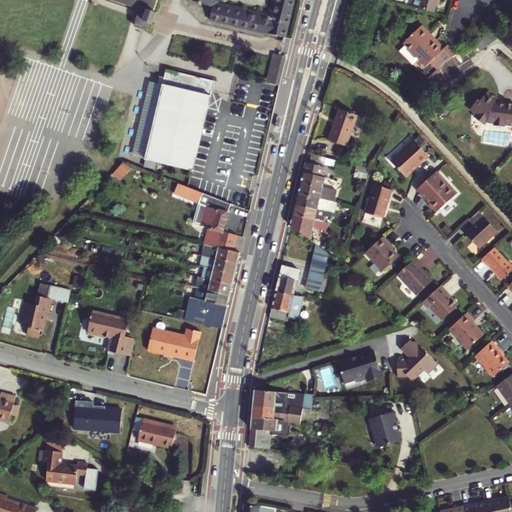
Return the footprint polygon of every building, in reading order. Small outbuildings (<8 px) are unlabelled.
[(116,0),(140,8),(136,19),(134,25),(148,30),(150,23),(154,13),(157,0),(116,0)] [(293,0),(189,0),(210,6),(209,8),(213,9),(210,19),(284,37),(293,0)] [(439,4),(440,0),(415,0),(413,7),(435,12),(437,3),(439,4)] [(422,25),(419,28),(433,42),(436,40),(422,25)] [(444,64),(456,54),(448,46),(445,49),(436,40),(433,42),(419,28),(403,43),(404,44),(399,50),(413,63),(418,58),(426,66),(431,62),(438,70),(444,64)] [(499,39),(492,30),(464,51),(471,60),(492,44),(499,39)] [(280,85),(286,56),(274,53),(268,82),(280,85)] [(192,170),(211,95),(210,95),(211,91),(212,91),(214,81),(166,69),(163,79),(165,79),(164,84),(163,83),(159,98),(148,145),(145,159),(192,170)] [(498,99),(488,91),(480,102),(478,100),(472,107),(472,110),(477,114),(474,117),(484,125),(486,122),(487,122),(494,123),(496,126),(502,127),(504,125),(505,121),(511,121),(511,104),(504,103),(504,106),(498,105),(498,102),(495,102),(498,99)] [(148,145),(159,98),(152,96),(140,143),(148,145)] [(339,109),(328,139),(347,145),(357,115),(339,109)] [(404,150),(392,162),(406,177),(418,165),(419,166),(429,157),(413,139),(403,149),(404,150)] [(327,157),(311,153),(309,163),(325,167),(325,164),(327,157)] [(337,160),(327,157),(325,164),(335,167),(337,160)] [(125,161),(114,172),(121,179),(132,168),(125,161)] [(325,167),(306,162),(305,164),(301,183),(331,191),(335,192),(338,180),(322,177),(325,167)] [(437,171),(418,189),(427,199),(429,197),(433,202),(430,205),(437,212),(458,193),(437,171)] [(173,193),(177,195),(181,184),(177,182),(173,193)] [(331,191),(301,183),(299,194),(319,199),(321,193),(329,195),(327,201),(333,202),(334,196),(330,195),(331,191)] [(209,195),(181,184),(177,195),(201,204),(204,205),(207,206),(201,223),(201,225),(207,227),(203,243),(211,245),(234,251),(237,235),(232,234),(225,232),(223,229),(228,212),(230,203),(218,199),(209,195)] [(391,191),(375,186),(370,202),(369,202),(366,213),(383,218),(391,191)] [(299,194),(296,205),(330,213),(333,202),(327,201),(319,199),(299,194)] [(204,205),(201,204),(196,222),(201,223),(207,206),(204,205)] [(330,213),(296,205),(294,215),(324,222),(325,217),(332,219),(334,213),(330,213)] [(498,231),(479,211),(469,220),(474,226),(466,233),(480,248),(498,231)] [(324,222),(294,215),(291,226),(310,239),(313,227),(328,231),(329,228),(330,224),(328,223),(324,222)] [(384,236),(366,252),(383,271),(399,256),(388,244),(390,243),(384,236)] [(321,289),(329,253),(317,244),(306,286),(321,289)] [(203,251),(202,255),(237,263),(240,252),(234,251),(211,245),(211,248),(204,247),(203,251)] [(507,263),(494,248),(482,259),(488,265),(489,265),(503,280),(511,271),(511,266),(508,262),(507,263)] [(200,265),(206,267),(235,274),(237,263),(202,255),(200,265)] [(415,259),(398,274),(417,295),(433,280),(421,266),(423,264),(416,257),(415,259)] [(91,263),(89,272),(99,275),(102,266),(91,263)] [(281,273),(276,291),(294,295),(297,284),(298,284),(299,280),(298,280),(300,270),(283,265),(281,273)] [(206,267),(204,277),(232,284),(235,274),(206,267)] [(209,286),(208,290),(230,295),(232,284),(204,277),(198,276),(195,286),(202,287),(202,284),(209,286)] [(442,285),(426,300),(431,306),(432,304),(445,318),(459,305),(447,292),(448,292),(442,285)] [(222,328),(230,295),(208,290),(205,289),(201,288),(197,288),(194,298),(190,297),(185,320),(222,328)] [(276,291),(270,317),(288,321),(288,318),(299,321),(305,297),(303,297),(294,295),(276,291)] [(37,305),(36,305),(29,303),(28,308),(26,307),(24,316),(26,317),(24,327),(30,329),(29,336),(40,338),(42,331),(44,331),(48,313),(50,313),(51,313),(54,299),(39,296),(37,305)] [(135,356),(138,340),(128,338),(132,320),(96,313),(91,334),(115,339),(112,351),(135,356)] [(474,321),(467,313),(451,328),(463,341),(462,342),(468,349),(484,334),(473,322),(474,321)] [(169,355),(178,357),(198,361),(204,332),(190,329),(189,336),(156,329),(151,351),(169,355)] [(414,342),(411,339),(401,349),(410,358),(410,359),(408,361),(406,361),(398,361),(398,377),(408,377),(413,381),(424,370),(428,374),(438,364),(416,341),(414,342)] [(505,355),(493,341),(476,356),(491,372),(490,373),(498,381),(511,368),(511,365),(503,356),(505,355)] [(352,359),(339,363),(345,383),(356,380),(356,382),(368,378),(369,381),(383,377),(375,352),(356,357),(357,358),(352,360),(352,359)] [(511,404),(511,375),(497,386),(511,405),(511,404)] [(292,394),(255,390),(254,404),(290,408),(290,406),(303,409),(305,401),(307,395),(292,394)] [(0,419),(9,422),(11,414),(18,416),(21,406),(13,404),(16,396),(1,393),(0,396),(0,419)] [(93,402),(76,401),(74,429),(120,433),(122,410),(105,408),(105,410),(102,410),(102,407),(93,407),(93,402)] [(303,409),(312,411),(314,401),(305,401),(303,409)] [(277,419),(301,424),(303,409),(290,406),(290,408),(254,404),(253,417),(277,419)] [(393,412),(371,418),(374,428),(373,430),(373,435),(376,438),(379,448),(401,442),(398,429),(396,429),(395,425),(396,425),(393,412)] [(143,417),(136,416),(133,430),(140,432),(143,417)] [(335,416),(333,428),(348,431),(349,419),(335,416)] [(143,417),(140,432),(138,440),(171,448),(176,429),(161,425),(161,422),(143,417)] [(331,435),(332,428),(301,424),(277,419),(253,417),(252,429),(272,431),(277,431),(284,432),(284,436),(294,437),(295,428),(302,430),(331,435)] [(272,431),(252,429),(250,448),(266,449),(271,450),(272,431)] [(62,452),(63,444),(47,442),(46,450),(62,452)] [(48,462),(46,480),(76,483),(77,474),(87,475),(88,463),(77,462),(77,465),(61,463),(62,452),(46,450),(44,462),(48,462)] [(7,496),(0,493),(0,511),(34,511),(36,509),(22,504),(22,505),(5,500),(7,496)] [(486,502),(487,511),(511,511),(509,497),(486,502)] [(463,507),(464,511),(487,511),(486,502),(463,507)]
